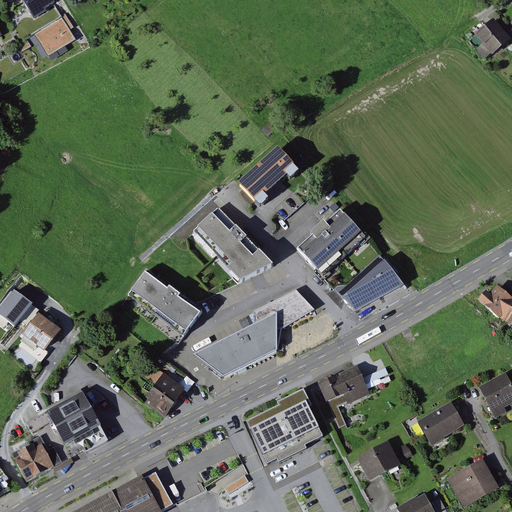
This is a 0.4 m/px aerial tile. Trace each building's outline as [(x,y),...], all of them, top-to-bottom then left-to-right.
[(21,0),(34,18),(53,6),(49,0),(21,0)] [(37,30),(46,53),(76,42),(68,19),(37,30)] [(474,39),(488,58),(511,40),(497,21),(474,39)] [(31,38),(44,59),(48,56),(36,35),(31,38)] [(234,186),(249,204),(289,169),(274,152),(234,186)] [(330,297),(379,256),(337,206),(287,249),(330,297)] [(238,285),(272,269),(218,210),(191,234),(238,285)] [(385,264),(341,304),(351,316),(403,285),(385,264)] [(123,296),(180,341),(199,316),(142,271),(123,296)] [(476,303),(511,330),(511,301),(511,303),(493,289),(488,296),(484,293),(476,303)] [(277,352),(276,330),(314,311),(294,290),(252,312),(253,325),(189,357),(220,380),(277,352)] [(44,353),(58,335),(36,317),(22,335),(44,353)] [(405,378),(439,359),(425,335),(392,354),(405,378)] [(367,398),(354,369),(318,385),(338,430),(346,427),(337,408),(345,405),(346,408),(367,398)] [(149,391),(169,406),(181,390),(161,375),(149,391)] [(479,392),(495,419),(511,409),(511,389),(505,377),(479,392)] [(321,439),(301,392),(244,421),(263,468),(321,439)] [(35,446),(48,470),(104,442),(80,397),(25,425),(35,446)] [(418,423),(431,446),(463,429),(450,405),(418,423)] [(201,440),(154,465),(169,493),(177,508),(178,510),(208,494),(203,484),(220,475),(201,440)] [(9,459),(22,484),(48,470),(35,446),(9,459)] [(357,462),(369,483),(397,466),(385,446),(357,462)] [(447,480),(465,511),(498,493),(480,461),(447,480)] [(137,478),(72,511),(154,511),(150,503),(137,478)] [(150,503),(154,511),(168,511),(177,508),(169,493),(150,503)] [(432,511),(423,496),(395,511),(432,511)]
